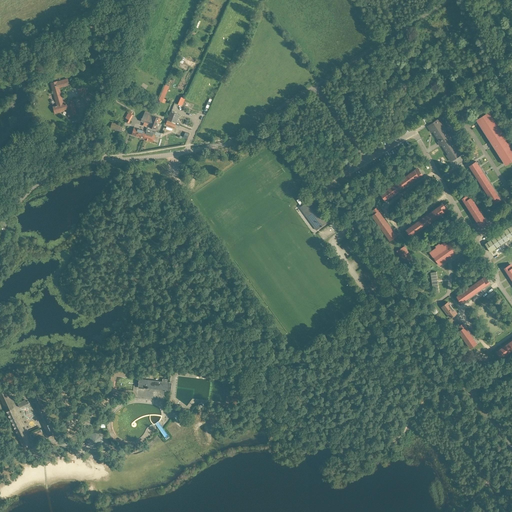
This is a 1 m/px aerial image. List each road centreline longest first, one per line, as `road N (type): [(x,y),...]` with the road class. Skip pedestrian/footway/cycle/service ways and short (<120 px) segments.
road 1 (unclassified): [(468,390),(290,143),(267,136)]
road 2 (unclassified): [(0,232),(34,185),(65,169),(267,136)]
road 3 (unclassified): [(267,136),(277,109),(449,0)]
